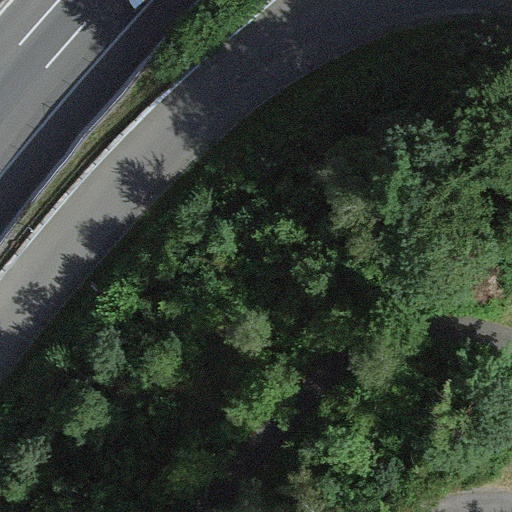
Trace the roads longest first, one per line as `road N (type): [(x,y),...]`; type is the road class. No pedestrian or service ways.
road 1 (track): [(209,511),(287,405),(351,343),(427,321),(511,339)]
road 2 (motorway): [(0,97),(85,0)]
